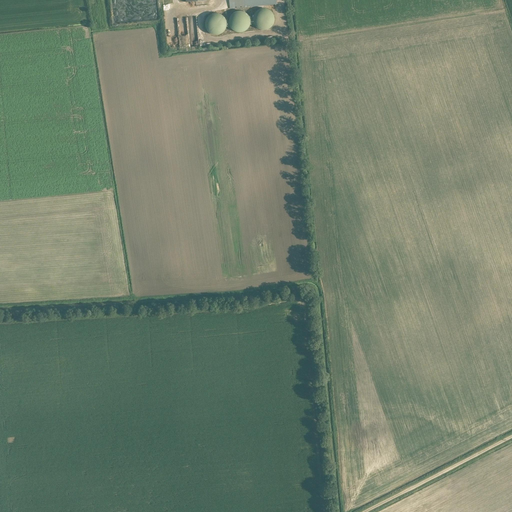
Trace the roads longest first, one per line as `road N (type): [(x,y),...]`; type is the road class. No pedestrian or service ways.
road 1 (track): [(511,439),(369,511)]
road 2 (unknown): [(172,0),(193,14),(204,37),(264,32),(275,0)]
